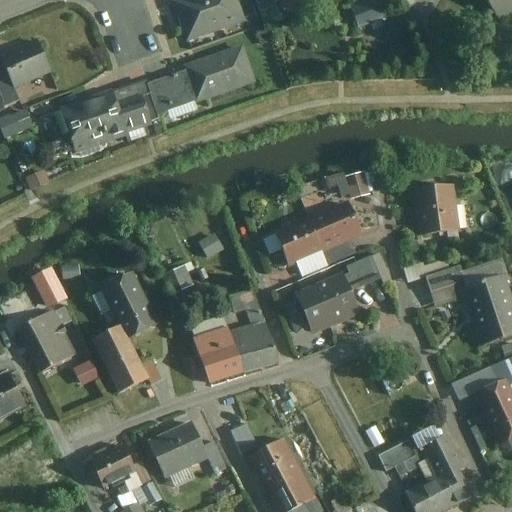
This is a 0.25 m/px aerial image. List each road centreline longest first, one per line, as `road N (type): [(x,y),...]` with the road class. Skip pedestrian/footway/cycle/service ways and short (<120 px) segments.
road 1 (residential): [(317,367),(412,330),(499,511)]
road 2 (residential): [(387,511),(317,367)]
road 3 (residential): [(69,454),(205,403)]
road 4 (residential): [(246,241),(294,373)]
road 5 (residential): [(69,454),(8,330)]
road 6 (residential): [(259,511),(205,403)]
